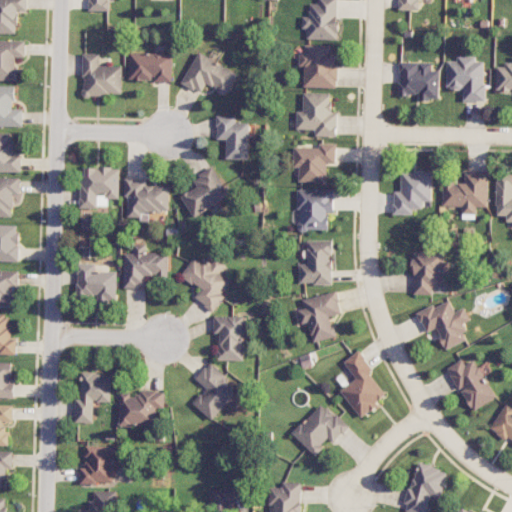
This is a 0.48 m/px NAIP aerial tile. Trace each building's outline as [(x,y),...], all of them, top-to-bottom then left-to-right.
[(27,0),(0,0),(0,33),(18,33),(18,11),(27,11),(27,0)] [(89,0),(90,11),(108,11),(108,0),(89,0)] [(307,39),(338,39),(337,0),(318,0),(319,3),(309,4),(309,16),(302,16),(302,29),(307,29),(307,39)] [(399,0),(399,10),(419,10),(419,0),(399,0)] [(0,79),(17,80),(17,57),(26,57),(26,40),(0,39),(0,79)] [(335,88),(337,45),(302,44),(301,66),(304,66),(304,87),(335,88)] [(173,53),(130,52),(129,80),(173,81),(173,53)] [(182,83),(202,93),(207,84),(227,95),(239,73),(199,52),(182,83)] [(122,96),(123,66),(100,66),(100,54),(84,53),(83,95),(122,96)] [(463,100),(485,101),(485,62),(477,61),(477,56),(457,56),(457,61),(447,61),(447,88),(464,89),(463,100)] [(433,63),(400,62),(399,94),(420,94),(420,99),(440,100),(440,71),(433,71),(433,63)] [(511,64),(496,65),(496,89),(511,89),(511,64)] [(0,125),(23,126),(24,109),(15,109),(15,86),(0,85),(0,125)] [(337,136),(338,112),(331,112),(331,93),(303,93),(303,110),(297,110),(296,129),(315,130),(315,136),(337,136)] [(250,123),(237,122),(237,116),(218,115),(217,139),(227,139),(227,159),(249,159),(250,123)] [(0,171),(21,172),(21,156),(14,156),(15,133),(0,133),(0,171)] [(298,181),(326,182),(327,163),(336,163),(337,143),(320,143),(319,147),(294,146),(293,168),(299,168),(298,181)] [(120,168),(82,167),(81,208),(98,208),(98,199),(120,199),(120,168)] [(231,196),(214,167),(193,179),(198,186),(182,196),(194,217),(231,196)] [(402,192),(395,191),(394,215),(414,215),(414,208),(424,208),(424,201),(433,201),(433,171),(402,170),(402,192)] [(443,206),(463,206),(463,218),(476,219),(477,206),(488,207),(489,172),(466,171),(465,183),(444,182),(443,206)] [(511,174),(497,174),(496,215),(507,216),(506,221),(511,221),(511,174)] [(0,177),(0,216),(13,217),(13,202),(21,202),(21,178),(0,177)] [(147,186),(147,179),(125,179),(125,197),(128,197),(128,213),(170,213),(170,186),(147,186)] [(329,230),(329,212),(334,212),(334,190),(299,190),(298,230),(329,230)] [(0,261),(19,262),(19,225),(0,224),(0,261)] [(333,240),(308,241),(308,264),(299,264),(300,284),(334,283),(333,240)] [(125,253),(124,284),(168,285),(169,253),(147,252),(147,244),(135,244),(134,253),(125,253)] [(415,295),(433,294),(433,288),(442,288),(442,275),(448,274),(447,251),(414,252),(415,295)] [(231,281),(221,273),(226,265),(217,257),(212,263),(205,258),(202,262),(195,257),(182,275),(201,289),(195,298),(214,312),(227,296),(222,293),(231,281)] [(117,271),(95,271),(96,264),(78,263),(77,295),(97,296),(97,300),(117,300),(117,271)] [(19,270),(0,270),(0,306),(13,307),(14,288),(19,288),(19,270)] [(302,299),(304,309),(298,310),(301,324),(309,323),(313,342),(338,336),(335,318),(342,316),(337,292),(302,299)] [(0,354),(17,355),(17,338),(10,338),(10,314),(0,313),(0,354)] [(245,360),(245,316),(215,316),(214,333),(219,333),(219,360),(245,360)] [(360,417),(387,397),(370,372),(373,370),(359,351),(344,362),(356,379),(341,390),(360,417)] [(473,411),(497,397),(475,359),(466,364),(463,359),(448,368),(473,411)] [(0,397),(14,398),(14,362),(0,361),(0,397)] [(193,404),(213,420),(240,388),(210,363),(196,379),(207,388),(193,404)] [(112,373),(82,372),(81,399),(76,399),(76,422),(93,423),(94,401),(111,402),(112,373)] [(120,392),(120,425),(158,426),(158,408),(165,408),(166,390),(140,390),(140,396),(131,395),(131,392),(120,392)] [(315,455),(329,439),(334,443),(349,427),(322,402),(293,434),(315,455)] [(0,445),(8,445),(7,422),(14,422),(14,405),(0,404),(0,445)] [(511,408),(505,405),(490,429),(511,442),(511,408)] [(86,446),(86,467),(81,467),(81,483),(115,484),(115,446),(86,446)] [(0,452),(0,491),(5,491),(5,468),(13,468),(13,452),(0,452)] [(406,511),(408,511),(428,511),(432,498),(440,500),(448,471),(417,463),(406,504),(408,504),(406,511)] [(274,511),(300,511),(301,482),(282,482),(282,487),(270,487),(269,505),(274,505),(274,511)] [(229,511),(233,511),(234,490),(210,489),(210,511),(215,511),(214,511),(229,511)] [(117,511),(118,491),(95,491),(95,500),(90,500),(90,511),(117,511)] [(0,511),(9,511),(9,498),(0,497),(0,511)] [(458,511),(479,511),(464,503),(458,511)]
